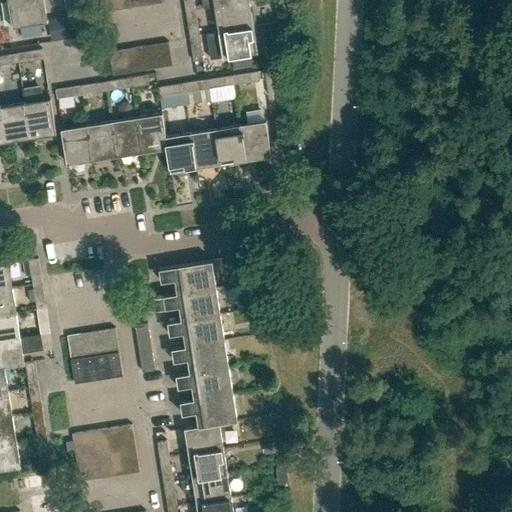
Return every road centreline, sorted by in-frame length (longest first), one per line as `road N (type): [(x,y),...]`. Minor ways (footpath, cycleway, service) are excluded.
road 1 (unclassified): [(326,511),(340,213)]
road 2 (residential): [(109,230),(154,511)]
road 3 (residential): [(340,213),(147,243),(109,230)]
road 4 (unclassified): [(340,213),(351,0)]
